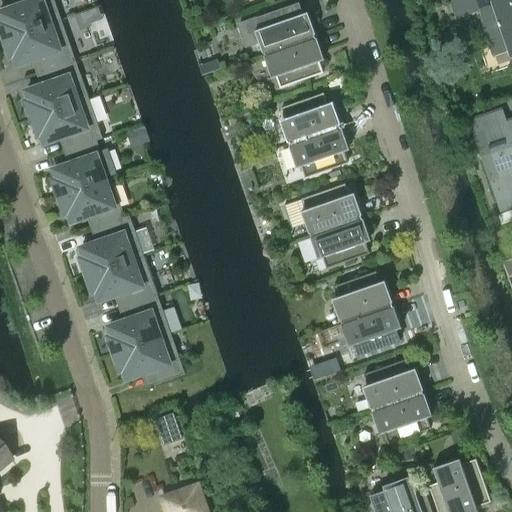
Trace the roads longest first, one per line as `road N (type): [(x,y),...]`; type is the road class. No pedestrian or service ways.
road 1 (residential): [(511,471),(453,338),(352,0)]
road 2 (residential): [(101,511),(86,388),(0,145)]
